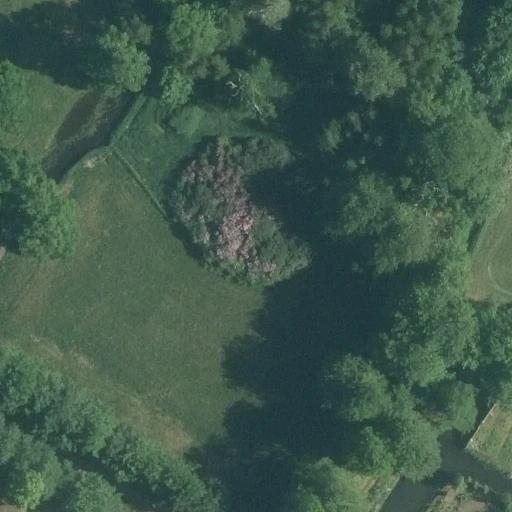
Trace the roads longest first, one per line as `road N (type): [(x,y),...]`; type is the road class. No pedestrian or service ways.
road 1 (unclassified): [(511,329),(422,295),(511,85)]
road 2 (track): [(354,511),(389,447),(472,360),(511,346)]
road 3 (track): [(99,0),(63,80),(0,139)]
